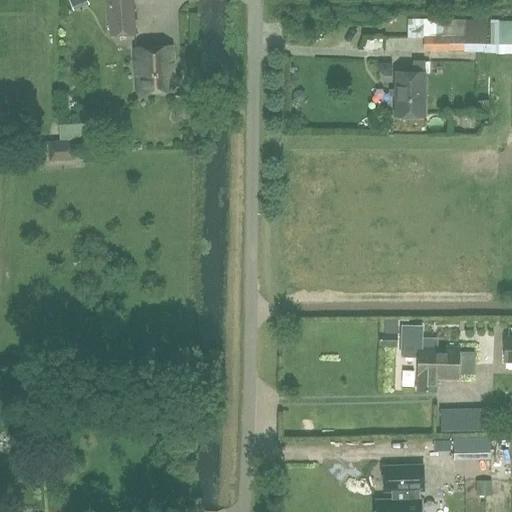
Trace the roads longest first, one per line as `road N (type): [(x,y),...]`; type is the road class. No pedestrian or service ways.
road 1 (unclassified): [(242,511),(254,0)]
road 2 (unknown): [(251,311),(511,314)]
